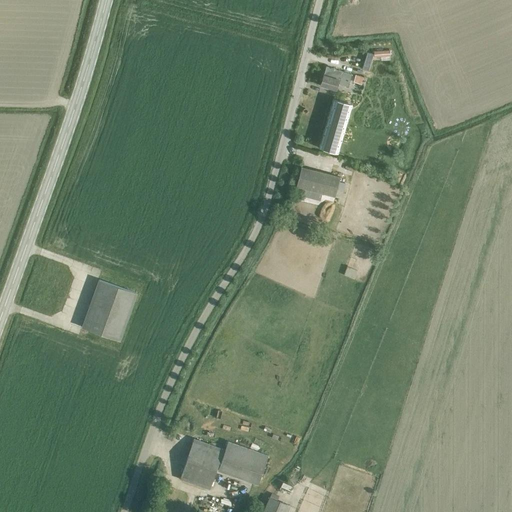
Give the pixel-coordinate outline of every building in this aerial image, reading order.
[(351,75),(326,67),(320,85),(336,90),(338,83),(348,86),(351,75)] [(356,75),(354,82),(362,84),(364,77),(356,75)] [(348,103),(333,98),(319,148),(338,153),(343,136),(338,135),(343,119),(348,103)] [(301,166),(295,185),(334,196),(339,177),(301,166)] [(347,266),(344,274),(354,279),(357,271),(347,266)] [(137,293),(99,280),(82,327),(120,340),(137,293)] [(264,430),(272,433),(274,427),(266,424),(264,430)] [(194,440),(180,479),(209,489),(223,450),(194,440)] [(228,442),(218,470),(257,485),(267,457),(228,442)] [(280,481),(277,490),(289,493),(291,484),(280,481)] [(286,511),(290,506),(270,497),(263,511),(286,511)]
